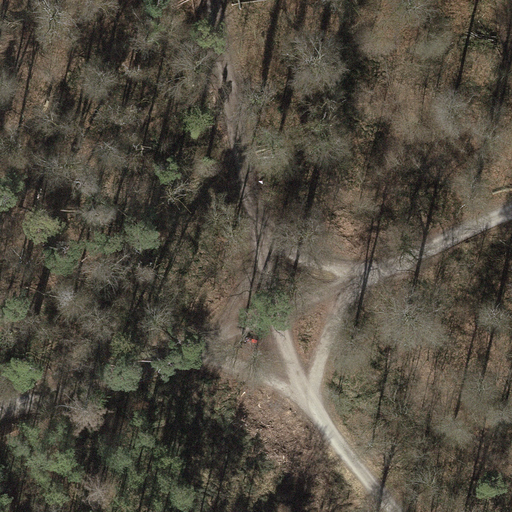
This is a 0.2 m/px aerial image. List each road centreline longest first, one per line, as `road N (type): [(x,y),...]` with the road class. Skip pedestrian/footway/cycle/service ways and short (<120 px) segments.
road 1 (track): [(212,0),(244,171),(286,318)]
road 2 (track): [(286,318),(0,414)]
road 3 (track): [(511,210),(286,318)]
road 4 (track): [(286,318),(311,401),(404,511)]
